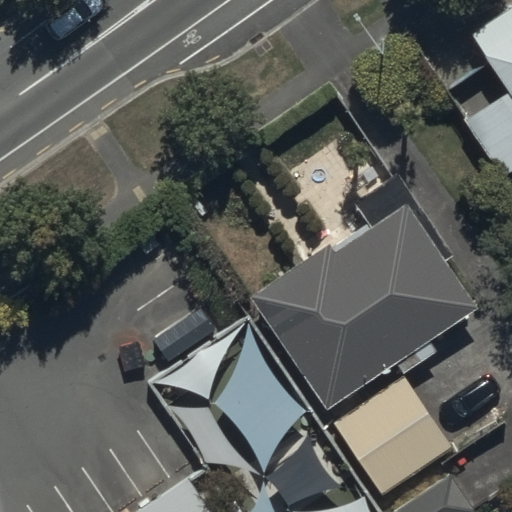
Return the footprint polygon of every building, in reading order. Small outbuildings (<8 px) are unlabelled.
[(511,4),(468,33),(511,96),(511,4)] [(329,244),(252,297),(329,410),(394,364),(402,376),(436,352),(430,343),(480,309),(447,261),(454,256),(397,173),(355,202),(372,227),(335,253),(329,244)] [(451,448),(402,378),(334,424),(383,495),(451,448)] [(223,511),(179,448),(85,511),(223,511)] [(476,511),(448,472),(390,511),(476,511)]
